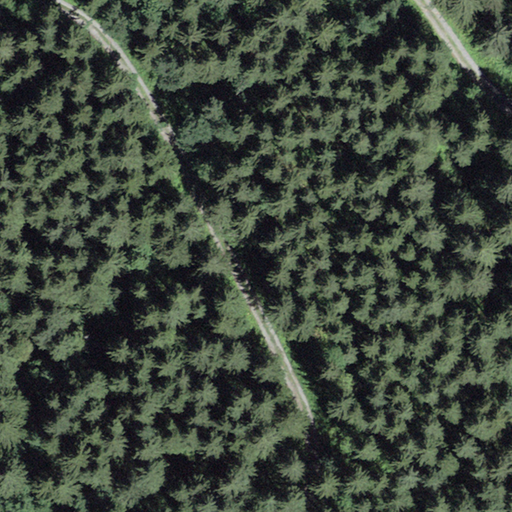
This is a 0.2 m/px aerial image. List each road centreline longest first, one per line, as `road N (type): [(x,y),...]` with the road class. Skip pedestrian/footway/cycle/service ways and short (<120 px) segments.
road 1 (track): [(46,0),(114,44),(166,126),(299,393),(316,478),(310,511)]
road 2 (track): [(415,0),(511,112)]
